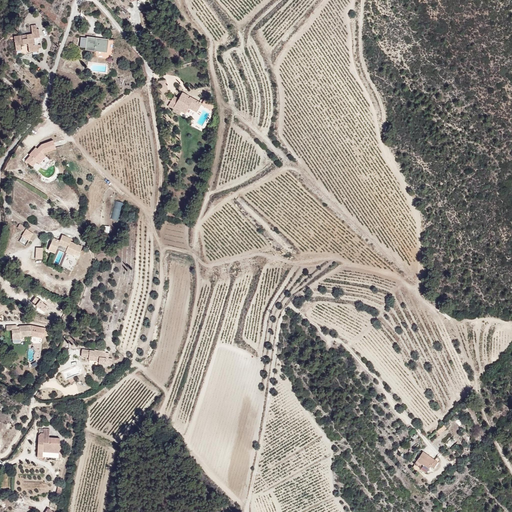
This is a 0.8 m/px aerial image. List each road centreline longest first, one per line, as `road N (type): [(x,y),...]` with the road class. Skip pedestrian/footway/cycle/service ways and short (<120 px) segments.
road 1 (track): [(361,0),(362,66),(417,214),(418,287),(345,265),(288,305),(246,511)]
road 2 (unclassified): [(78,0),(47,96),(0,177)]
